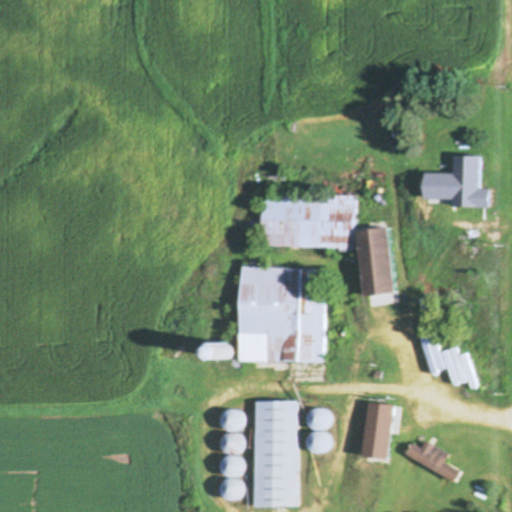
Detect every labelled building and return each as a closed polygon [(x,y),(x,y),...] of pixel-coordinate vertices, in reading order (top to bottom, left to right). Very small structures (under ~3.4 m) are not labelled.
[(489,169),(489,156),(431,155),(431,168),(489,169)] [(458,207),(477,207),(477,175),(441,175),(441,197),(458,197),(458,207)] [(264,247),(356,248),(357,195),(264,194),(264,247)] [(403,294),(395,228),(364,232),(372,297),(403,294)] [(326,363),(327,268),(244,267),(243,361),(326,363)] [(463,356),(471,389),(478,387),(470,354),(463,356)] [(259,402),(261,507),(302,507),(300,401),(259,402)] [(380,426),(399,426),(399,402),(380,402),(380,426)] [(250,424),(235,407),(222,418),(237,435),(250,424)] [(334,418),(319,407),(309,421),(324,432),(334,418)] [(454,454),(437,446),(434,452),(417,444),(411,457),(461,481),(466,471),(450,463),(454,454)] [(318,477),(317,498),(331,499),(333,457),(315,456),(314,477),(318,477)] [(230,500),(246,499),(245,475),(248,475),(247,458),(227,458),(228,478),(229,478),(230,500)]
